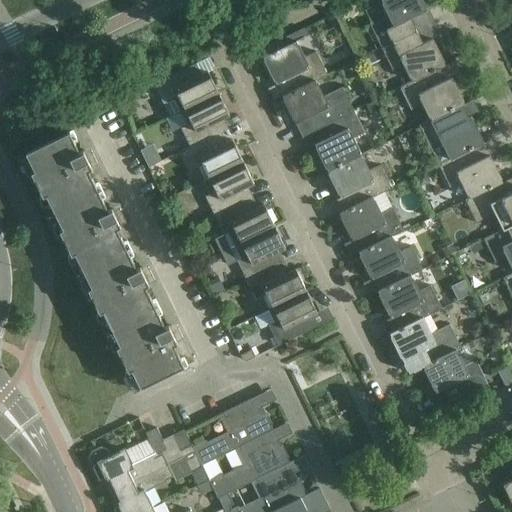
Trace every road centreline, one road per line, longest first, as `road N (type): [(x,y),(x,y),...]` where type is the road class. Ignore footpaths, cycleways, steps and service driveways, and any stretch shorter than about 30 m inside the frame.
road 1 (residential): [(430,450),(326,268),(225,57),(323,0)]
road 2 (residential): [(217,372),(94,127)]
road 3 (residential): [(341,511),(270,362),(217,372)]
